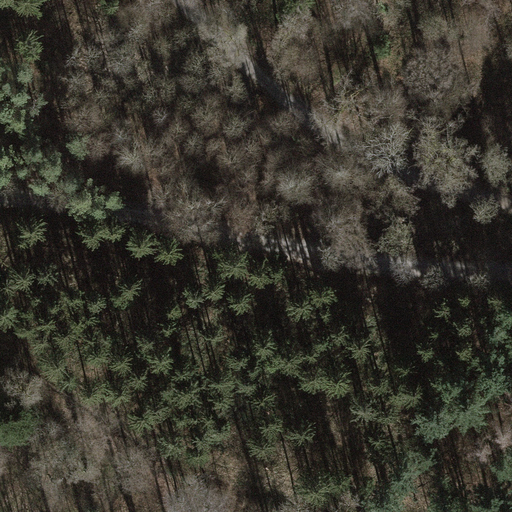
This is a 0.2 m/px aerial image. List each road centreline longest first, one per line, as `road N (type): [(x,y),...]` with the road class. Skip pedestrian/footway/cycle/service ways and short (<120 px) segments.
road 1 (track): [(511,273),(479,275),(0,200)]
road 2 (track): [(187,0),(303,118),(446,193),(511,207)]
